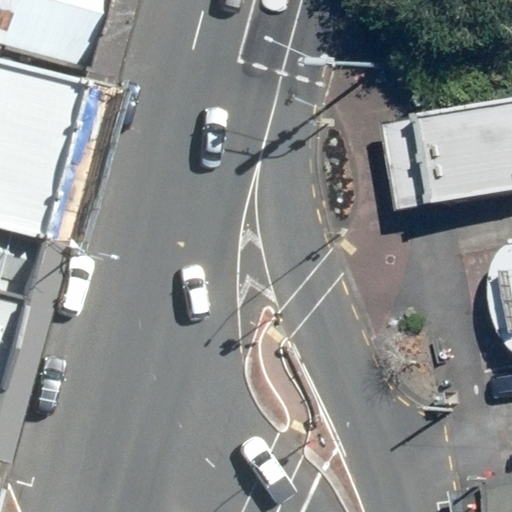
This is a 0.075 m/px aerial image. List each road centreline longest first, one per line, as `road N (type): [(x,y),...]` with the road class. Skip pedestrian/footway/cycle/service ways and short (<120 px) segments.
road 1 (secondary): [(202,193),(364,434),(390,511)]
road 2 (primary): [(253,0),(202,193)]
road 3 (primary): [(202,193),(147,381)]
road 4 (secondary): [(278,511),(147,381)]
road 5 (primary): [(147,381),(109,511)]
